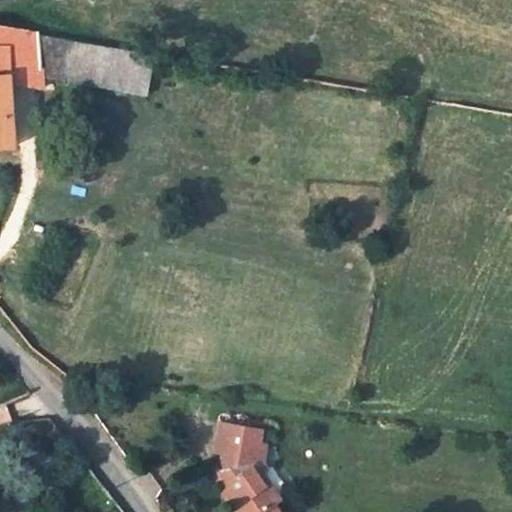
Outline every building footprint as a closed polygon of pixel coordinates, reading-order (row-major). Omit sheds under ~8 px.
[(11,82),(7,30),(0,28),(0,148),(15,148),(11,82)] [(40,36),(7,30),(11,82),(41,90),(41,81),(40,36)] [(62,83),(103,88),(110,48),(59,39),(40,36),(41,81),(62,83)] [(110,48),(103,88),(146,93),(152,55),(147,54),(110,48)] [(255,435),(259,436),(262,422),(223,415),(218,442),(225,443),(220,470),(228,479),(222,483),(242,511),(281,511),(272,498),(278,494),(261,468),(266,465),(263,457),(258,459),(251,452),(255,435)] [(258,459),(263,457),(266,456),(268,438),(259,436),(255,435),(251,452),(258,459)]
